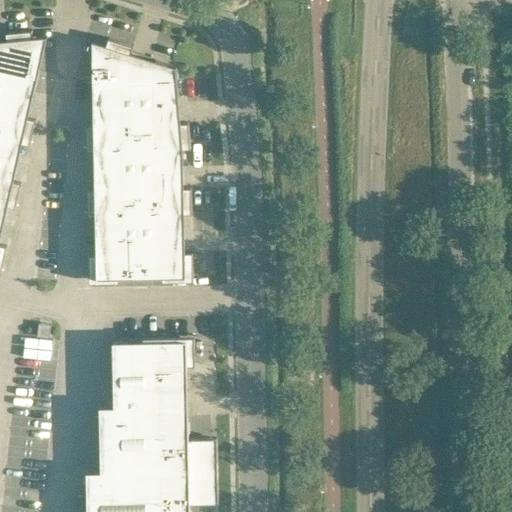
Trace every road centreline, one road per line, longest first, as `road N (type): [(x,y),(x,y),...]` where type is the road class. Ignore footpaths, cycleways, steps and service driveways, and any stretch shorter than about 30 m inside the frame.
road 1 (unclassified): [(472,511),(454,0)]
road 2 (secondary): [(379,0),(368,234),(371,511)]
road 3 (unclassified): [(253,511),(243,126),(228,35),(213,15)]
